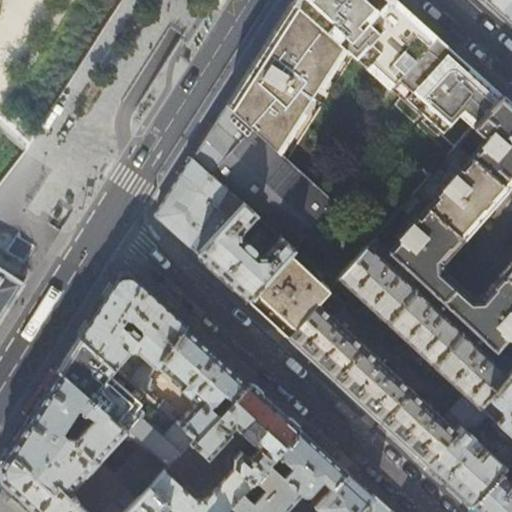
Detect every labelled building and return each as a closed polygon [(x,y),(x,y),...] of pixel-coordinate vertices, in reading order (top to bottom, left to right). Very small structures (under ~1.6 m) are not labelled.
[(293,0),(292,1),(454,143),(501,95),(388,0),(293,0)] [(511,0),(483,0),(511,25),(511,0)] [(342,47),(292,1),(256,58),(226,105),(275,150),(342,47)] [(511,104),(501,95),(473,126),(486,138),(480,144),(481,145),(470,157),(505,188),(511,180),(511,181),(511,104)] [(332,203),(275,150),(226,105),(209,131),(193,157),(243,203),(243,204),(256,216),(264,223),(272,230),(279,237),(292,248),(332,203)] [(457,145),(445,159),(452,164),(464,151),(457,145)] [(196,254),(243,204),(243,203),(193,157),(173,187),(155,216),(175,234),(196,254)] [(484,211),(505,188),(470,157),(461,167),(460,166),(435,194),(436,195),(428,204),(463,235),(484,211)] [(427,179),(415,192),(422,198),(433,185),(427,179)] [(422,198),(415,192),(401,208),(408,213),(422,198)] [(241,232),(256,216),(243,204),(196,254),(214,270),(246,299),(289,252),(292,248),(279,237),(263,253),(257,254),(254,251),(256,250),(245,240),(243,241),(239,237),(241,232)] [(450,249),(463,235),(428,204),(418,216),(416,215),(398,236),(399,237),(387,249),(442,299),(455,284),(440,270),(439,261),(450,249)] [(272,230),(264,223),(260,227),(268,234),(272,230)] [(511,363),(497,349),(442,299),(387,249),(374,238),(338,278),(465,394),(443,417),(317,302),(286,336),(426,464),(479,406),(511,368),(511,363)] [(329,288),(289,252),(246,299),(259,311),(286,336),(317,302),(329,288)] [(511,260),(503,271),(511,279),(511,260)] [(0,267),(0,319),(23,282),(0,267)] [(471,298),(455,284),(442,299),(497,349),(509,336),(510,337),(511,335),(511,279),(503,271),(490,285),(479,297),(471,298)] [(98,305),(79,335),(120,371),(124,367),(120,364),(118,363),(130,350),(137,349),(147,359),(142,366),(141,365),(131,380),(140,389),(148,377),(156,365),(185,324),(155,296),(131,274),(116,276),(98,305)] [(185,324),(156,365),(179,386),(178,387),(189,396),(196,402),(178,422),(195,437),(248,381),(231,366),(204,342),(185,324)] [(120,371),(79,335),(69,350),(57,369),(126,429),(130,433),(158,405),(147,395),(140,389),(131,380),(120,371)] [(511,368),(479,406),(487,414),(494,419),(511,435),(511,368)] [(126,429),(57,369),(15,435),(0,457),(0,481),(32,511),(123,511),(126,509),(114,498),(100,511),(88,511),(67,492),(126,429)] [(148,377),(140,389),(147,395),(156,382),(148,377)] [(195,437),(168,465),(148,486),(169,505),(174,509),(176,511),(222,511),(299,429),(275,406),(248,381),(195,437)] [(163,400),(158,405),(169,414),(173,409),(163,400)] [(476,426),(487,414),(479,406),(426,464),(448,484),(470,505),(503,467),(511,456),(511,435),(494,419),(491,423),(498,430),(497,432),(510,444),(507,447),(504,444),(493,456),(465,429),(468,426),(476,426)] [(178,422),(176,420),(148,448),(168,465),(195,437),(178,422)] [(321,449),(299,429),(222,511),(283,511),(300,493),(302,495),(304,495),(306,495),(307,495),(309,494),(321,479),(331,488),(315,506),(320,511),(359,511),(374,497),(353,478),(321,449)] [(511,511),(511,483),(503,476),(508,471),(503,467),(470,505),(478,511),(511,511)] [(162,511),(169,505),(148,486),(126,509),(123,511),(162,511)] [(374,497),(359,511),(393,511),(375,496),(374,497)]
